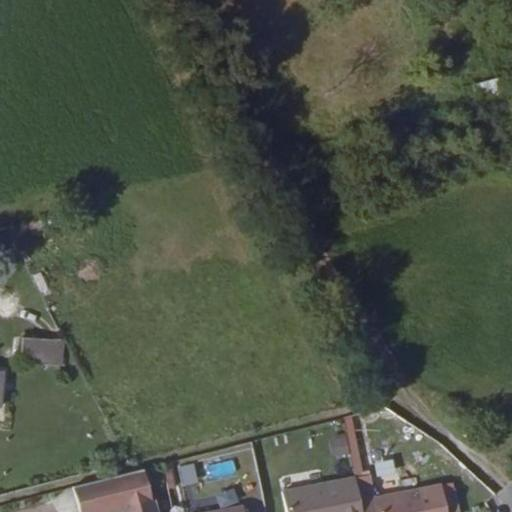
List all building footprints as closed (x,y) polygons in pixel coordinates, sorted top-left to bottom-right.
[(474,100),(501,97),(498,79),(472,83),(474,100)] [(33,355),(35,333),(12,331),(11,353),(33,355)] [(148,511),(140,466),(71,482),(77,511),(120,503),(121,511),(148,511)] [(371,494),(368,472),(353,475),(359,511),(443,511),(438,482),(371,494)] [(359,511),(353,475),(280,488),(284,511),(359,511)]
